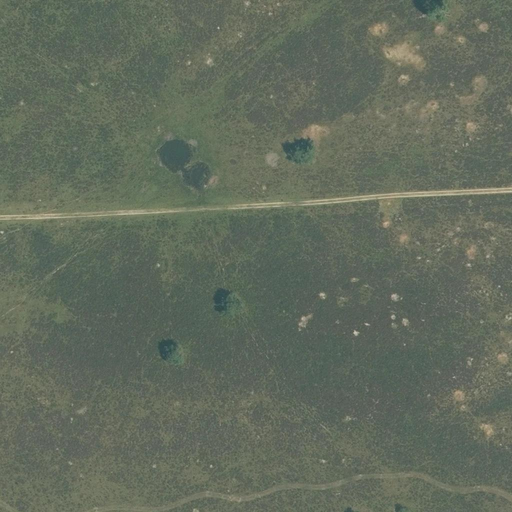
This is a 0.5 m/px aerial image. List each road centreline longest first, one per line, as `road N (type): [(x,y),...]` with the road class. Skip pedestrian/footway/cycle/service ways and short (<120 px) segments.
road 1 (track): [(511,190),(0,217)]
road 2 (track): [(92,511),(405,474),(511,498)]
